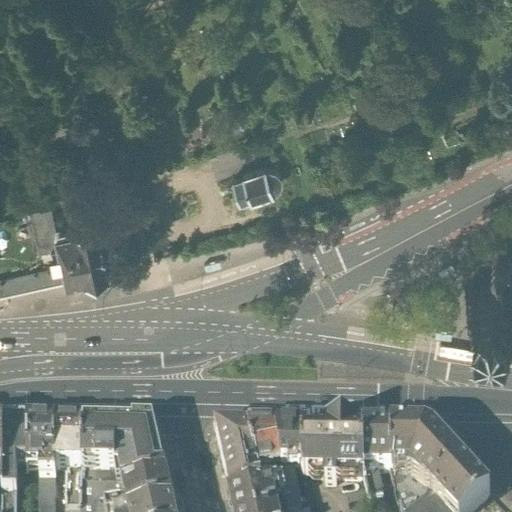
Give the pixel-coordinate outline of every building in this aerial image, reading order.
[(267,167),(233,177),(241,202),(275,191),(282,186),(283,175),(275,168),(267,167)] [(38,252),(50,250),(50,248),(58,246),(55,232),(56,232),(51,206),(29,211),(38,252)] [(74,228),(56,232),(55,232),(58,246),(50,248),(50,250),(54,269),(54,270),(62,268),(65,282),(109,273),(98,222),(74,227),(74,228)] [(511,250),(504,252),(503,250),(499,247),(494,248),(491,253),(493,258),(497,261),(499,260),(501,266),(503,275),(498,276),(499,281),(475,287),(474,281),(468,282),(469,288),(464,289),(465,296),(471,294),(473,306),(476,318),(471,320),(473,326),(478,325),(479,331),(486,329),(484,323),(508,317),(509,322),(511,321),(511,250)] [(54,270),(54,269),(0,279),(0,296),(6,295),(30,290),(53,285),(65,282),(62,268),(54,270)] [(2,511),(14,511),(15,466),(29,467),(29,428),(11,427),(6,427),(3,427),(3,471),(2,511)] [(88,429),(81,429),(82,474),(95,474),(95,479),(120,479),(119,488),(123,490),(164,480),(152,427),(88,429)] [(40,470),(38,511),(54,511),(56,428),(53,428),(29,428),(29,467),(29,471),(40,470)] [(54,511),(79,511),(80,495),(82,490),(82,474),(81,429),(78,429),(56,428),(54,511)] [(221,436),(218,439),(231,498),(252,494),(249,479),(259,477),(250,431),(224,431),(221,436)] [(255,431),(250,431),(259,477),(281,472),(278,431),(264,431),(255,431)] [(281,431),(278,431),(281,472),(283,487),(287,503),(288,511),(303,511),(296,478),(304,476),(304,432),(290,432),(281,431)] [(329,432),(304,432),(304,476),(305,481),(321,481),(322,488),(339,487),(339,482),(365,482),(364,433),(352,432),(329,432)] [(369,433),(364,433),(365,482),(370,508),(385,502),(379,477),(391,479),(392,433),(369,433)] [(392,433),(391,479),(399,511),(478,511),(492,500),(469,476),(458,464),(431,433),(392,433)] [(97,511),(98,502),(123,497),(123,490),(119,488),(120,479),(95,479),(95,474),(82,474),(82,490),(80,495),(79,511),(97,511)] [(104,508),(104,511),(142,511),(170,506),(168,500),(164,480),(123,490),(123,497),(122,503),(104,508)] [(252,494),(231,498),(233,511),(278,511),(277,505),(287,503),(283,487),(252,494)]
